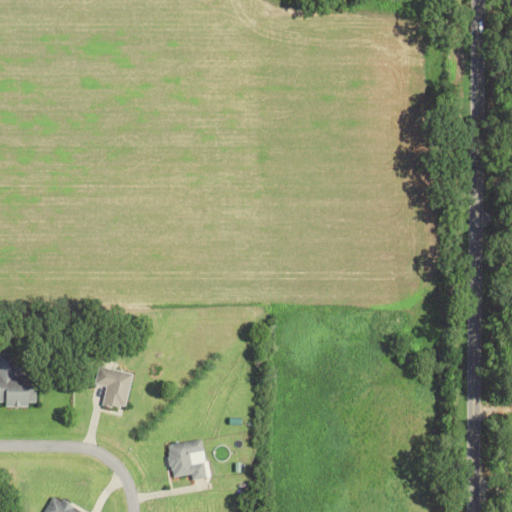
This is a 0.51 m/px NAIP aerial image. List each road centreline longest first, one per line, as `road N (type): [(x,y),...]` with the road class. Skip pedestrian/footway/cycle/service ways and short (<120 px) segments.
road 1 (secondary): [(473,511),(475,0)]
road 2 (residential): [(138,511),(133,481),(109,456),(72,446),(0,446)]
